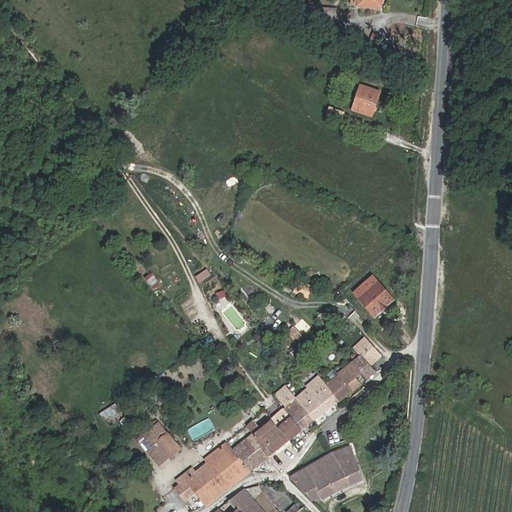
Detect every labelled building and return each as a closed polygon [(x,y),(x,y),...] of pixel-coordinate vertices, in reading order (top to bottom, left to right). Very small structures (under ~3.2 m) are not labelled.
[(335,32),(337,9),(321,8),(321,7),(308,7),(307,19),(335,32)] [(371,116),(379,93),(360,86),(352,110),(371,116)] [(340,111),(342,105),(332,101),(330,108),(340,111)] [(339,120),(342,112),(340,111),(330,108),(329,108),(327,115),(339,120)] [(368,289),(377,282),(372,277),(364,285),(368,289)] [(393,301),(377,282),(368,289),(365,293),(359,298),(362,303),(368,309),(375,316),(393,301)] [(365,293),(361,288),(355,294),(359,298),(365,293)] [(225,297),(223,291),(217,293),(219,299),(225,297)] [(368,309),(362,303),(358,306),(364,313),(368,309)] [(298,334),(293,329),(288,333),(293,339),(298,334)] [(293,339),(288,333),(282,340),(290,348),(296,343),(293,339)] [(380,356),(368,343),(356,352),(361,358),(369,366),(380,356)] [(274,352),(267,344),(260,349),(267,357),(274,352)] [(353,364),(361,373),(366,379),(375,373),(369,366),(361,358),(353,364)] [(361,373),(353,364),(347,369),(354,378),(361,373)] [(339,401),(359,385),(354,378),(347,369),(339,376),(340,378),(339,379),(329,388),(339,401)] [(339,401),(329,388),(320,377),(315,381),(307,387),(309,390),(329,409),(339,401)] [(278,400),(289,390),(287,388),(276,397),(278,400)] [(313,421),(297,400),(289,390),(278,400),(286,409),(272,421),(273,421),(289,441),(313,421)] [(329,409),(309,390),(297,400),(313,421),(329,409)] [(254,415),(261,409),(255,402),(248,407),(254,415)] [(196,436),(212,428),(208,420),(192,428),(196,436)] [(289,441),(273,421),(261,431),(253,421),(246,427),(252,436),(268,457),(269,456),(265,450),(270,446),(274,452),(289,441)] [(167,434),(158,424),(139,440),(148,451),(158,442),(167,434)] [(180,449),(167,434),(158,442),(171,457),(180,449)] [(268,457),(252,436),(233,451),(250,471),(268,457)] [(171,457),(158,442),(148,451),(161,466),(171,457)] [(351,448),(348,442),(342,444),(345,450),(351,448)] [(206,505),(250,471),(233,451),(227,443),(219,449),(225,456),(210,468),(207,464),(195,474),(192,470),(177,481),(180,485),(175,489),(184,500),(195,492),(206,505)] [(345,450),(342,444),(336,446),(339,452),(345,450)] [(269,456),(274,452),(270,446),(265,450),(269,456)] [(362,481),(351,448),(345,450),(339,452),(331,455),(290,478),(311,501),(319,495),(322,501),(337,492),(362,481)] [(225,456),(219,449),(204,461),(207,464),(210,468),(225,456)] [(263,511),(244,489),(229,501),(237,511),(235,511),(221,511),(219,509),(215,511),(263,511)]
